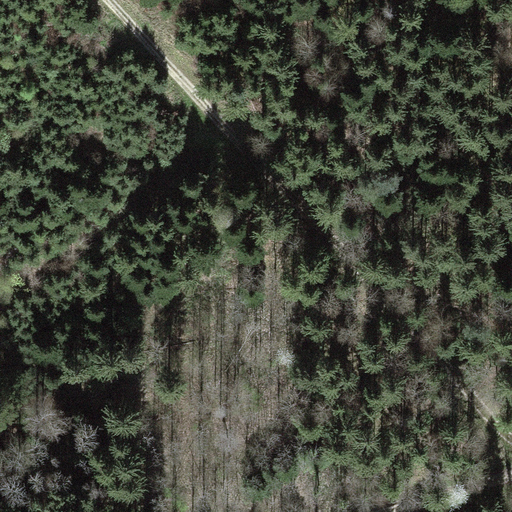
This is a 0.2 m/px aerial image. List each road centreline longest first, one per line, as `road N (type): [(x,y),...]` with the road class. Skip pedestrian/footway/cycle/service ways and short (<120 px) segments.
road 1 (track): [(100,0),(511,432)]
road 2 (track): [(511,472),(384,511)]
